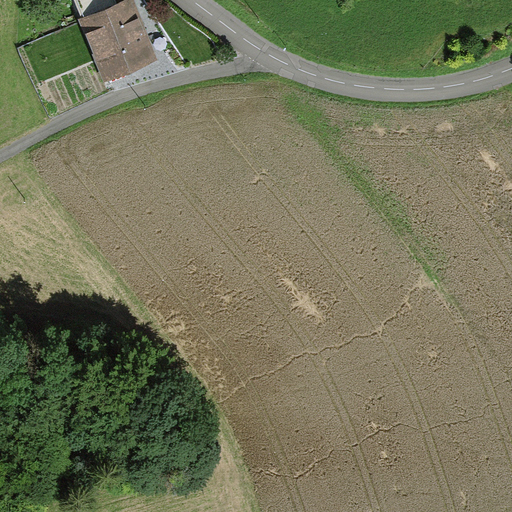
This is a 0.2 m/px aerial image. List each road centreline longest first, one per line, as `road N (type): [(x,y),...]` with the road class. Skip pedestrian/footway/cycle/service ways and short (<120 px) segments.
road 1 (residential): [(0,154),(111,99),(275,58)]
road 2 (residential): [(511,67),(413,90),(350,84),(275,58)]
